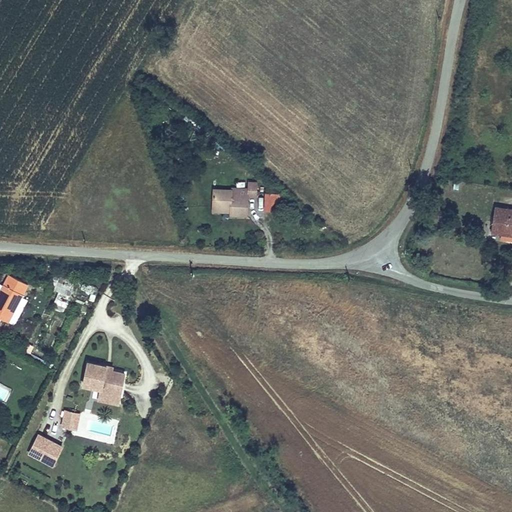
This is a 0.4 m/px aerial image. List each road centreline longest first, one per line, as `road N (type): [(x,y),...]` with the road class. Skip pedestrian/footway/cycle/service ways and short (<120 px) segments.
road 1 (tertiary): [(369,250),(334,262),(268,262),(0,246)]
road 2 (track): [(284,511),(252,476),(131,269)]
road 3 (tertiary): [(460,0),(433,147),(416,194),(369,250)]
road 4 (unclassified): [(369,250),(430,285),(511,300)]
